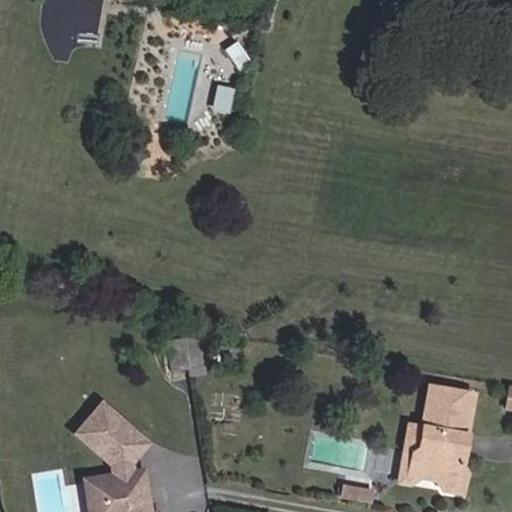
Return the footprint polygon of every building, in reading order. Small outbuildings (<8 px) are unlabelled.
[(205,375),(198,336),(182,339),(187,370),(188,377),(205,375)] [(187,370),(182,339),(165,342),(170,373),(187,370)] [(151,498),(150,453),(137,454),(136,447),(159,431),(126,382),(95,403),(122,444),(123,454),(105,455),(106,500),(131,500),(151,499),(151,498)] [(455,456),(459,437),(463,437),(470,396),(427,389),(420,428),(417,450),(411,454),(407,476),(408,476),(435,481),(442,491),(464,475),(458,467),(460,457),(455,456)] [(417,450),(420,428),(407,426),(397,483),(406,485),(408,476),(407,476),(411,454),(417,450)] [(106,500),(105,455),(91,455),(92,501),(106,500)] [(461,494),(464,475),(442,491),(461,494)] [(368,503),(370,493),(342,488),(340,498),(368,503)] [(158,511),(158,498),(151,498),(151,499),(131,500),(131,511),(158,511)]
